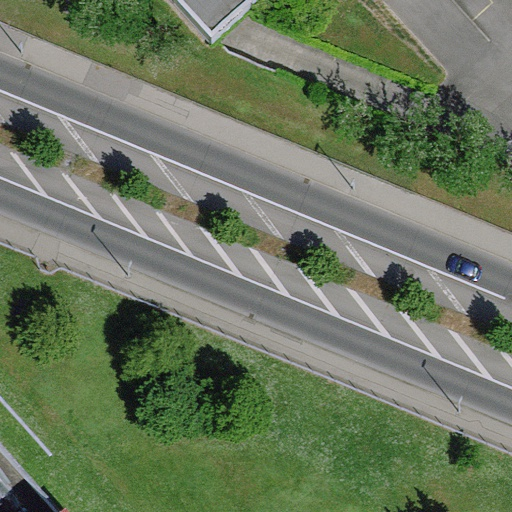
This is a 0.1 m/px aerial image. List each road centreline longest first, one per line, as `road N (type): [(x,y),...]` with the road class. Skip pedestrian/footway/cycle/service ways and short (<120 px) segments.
road 1 (secondary): [(0,189),(511,400)]
road 2 (secondary): [(511,286),(0,79)]
